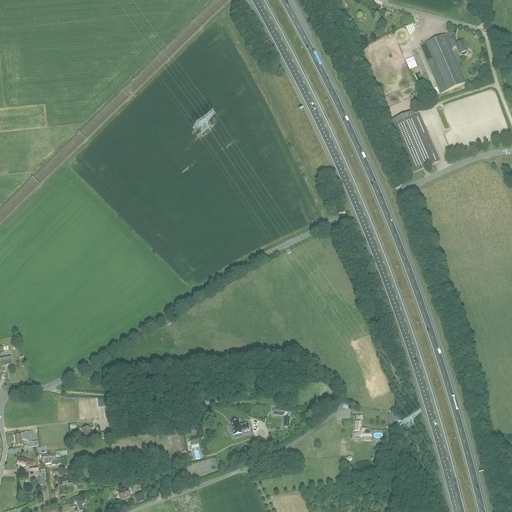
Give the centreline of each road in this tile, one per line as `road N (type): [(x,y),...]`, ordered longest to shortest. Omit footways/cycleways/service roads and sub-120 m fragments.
road 1 (unclassified): [(2,393),(55,383),(283,245),(462,162),(511,151)]
road 2 (motorway): [(259,0),(387,272),(460,511)]
road 3 (motorway): [(482,511),(395,235),(284,0)]
road 4 (track): [(254,402),(49,385)]
road 5 (track): [(414,184),(357,53)]
road 6 (residential): [(131,511),(261,460)]
